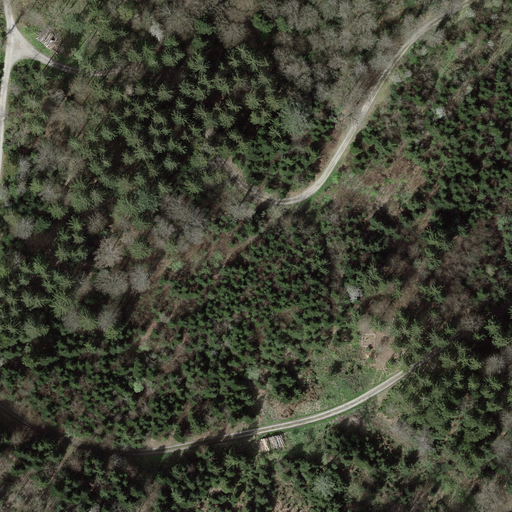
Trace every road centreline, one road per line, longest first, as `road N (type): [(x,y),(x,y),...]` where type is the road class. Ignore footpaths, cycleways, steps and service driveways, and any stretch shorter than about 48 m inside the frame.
road 1 (track): [(0,402),(60,439),(99,448),(185,446),(317,416),(368,395),(511,303)]
road 2 (track): [(163,34),(168,78),(223,163),(254,196),(278,202),(303,195),(326,173),(401,50),(475,0)]
road 3 (track): [(13,40),(50,64),(95,72),(122,69),(163,34)]
road 4 (track): [(4,0),(13,40),(0,123)]
